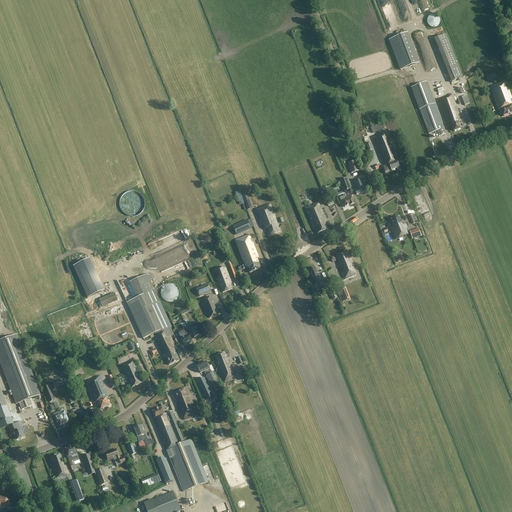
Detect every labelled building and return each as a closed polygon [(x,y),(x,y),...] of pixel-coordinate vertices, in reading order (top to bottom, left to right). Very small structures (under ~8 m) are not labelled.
[(387,7),(389,18),(396,17),(393,5),(387,7)] [(439,25),(440,22),(439,19),(437,16),(434,15),(431,16),(428,17),(427,20),(427,23),(428,26),(431,28),(434,28),(437,27),(439,25)] [(407,33),(389,40),(401,70),(419,64),(407,33)] [(446,35),(435,40),(453,83),(464,78),(446,35)] [(411,88),(419,110),(420,110),(429,134),(436,132),(438,137),(445,135),(443,129),(444,129),(434,104),(435,104),(427,82),(411,88)] [(490,87),(499,110),(501,109),(504,116),(511,113),(511,105),(510,100),(511,99),(508,88),(505,89),(504,85),(506,85),(505,82),(490,87)] [(452,125),(454,131),(461,129),(458,123),(460,122),(457,114),(459,113),(457,109),(455,109),(454,106),(456,105),(452,95),(438,100),(448,127),(452,125)] [(383,168),(385,173),(387,174),(388,173),(389,171),(388,169),(390,168),(391,171),(399,168),(396,160),(398,160),(389,134),(375,139),(381,158),(384,157),(385,160),(383,161),(385,167),(383,168)] [(350,168),(352,173),(358,171),(355,161),(349,163),(350,168)] [(341,180),(345,190),(350,188),(347,178),(341,180)] [(355,190),(356,194),(367,191),(364,184),(362,179),(354,182),(357,189),(355,190)] [(340,198),(341,202),(343,201),(345,206),(350,205),(350,206),(355,204),(352,198),(351,198),(350,194),(340,198)] [(305,208),(313,229),(316,228),(318,234),(327,230),(323,220),(325,219),(321,209),(319,209),(318,206),(320,205),(319,202),(305,208)] [(260,215),(258,216),(261,225),(263,224),(265,229),(267,228),(269,235),(279,231),(277,226),(277,225),(269,204),(255,209),(256,212),(258,211),(260,215)] [(391,228),(395,238),(408,233),(406,230),(408,229),(406,224),(404,225),(401,217),(390,221),(393,227),(391,228)] [(233,227),(237,235),(250,229),(247,222),(233,227)] [(410,232),(413,239),(421,237),(418,229),(410,232)] [(250,243),(249,239),(251,239),(249,235),(235,240),(245,267),(247,266),(249,273),(260,269),(256,258),(258,258),(252,242),(250,243)] [(339,264),(345,281),(356,277),(355,272),(356,271),(350,255),(348,256),(347,252),(337,256),(340,264),(339,264)] [(91,260),(73,267),(86,299),(104,291),(91,260)] [(227,265),(233,279),(236,278),(231,263),(227,265)] [(230,284),(231,284),(225,267),(214,271),(218,281),(220,281),(221,283),(220,284),(223,292),(232,289),(230,284)] [(309,270),(312,278),(311,278),(314,283),(322,280),(319,275),(315,267),(309,270)] [(162,354),(164,359),(166,358),(169,365),(180,360),(174,348),(179,345),(177,340),(174,341),(175,344),(174,345),(171,337),(168,329),(172,327),(147,275),(130,282),(138,298),(127,303),(144,339),(150,336),(151,339),(155,337),(155,339),(160,350),(162,349),(163,353),(162,354)] [(197,288),(200,296),(212,291),(208,283),(197,288)] [(169,303),(170,303),(172,302),(173,302),(174,302),(175,301),(176,301),(177,300),(178,299),(178,297),(179,296),(179,295),(179,293),(179,292),(179,290),(178,289),(177,288),(176,287),(175,286),(173,285),(171,284),(169,284),(168,284),(166,285),(165,286),(164,287),(163,287),(162,289),(161,290),(161,291),(161,293),(161,294),(161,295),(161,296),(161,297),(162,298),(163,299),(164,301),(165,301),(166,302),(167,302),(168,302),(169,303)] [(337,291),(341,303),(348,300),(345,292),(345,293),(343,294),(341,289),(337,291)] [(215,305),(217,304),(214,296),(201,302),(206,314),(208,313),(210,318),(219,314),(215,305)] [(191,330),(194,338),(201,335),(196,323),(192,325),(193,329),(191,330)] [(191,342),(189,336),(190,335),(186,328),(177,331),(184,345),(188,343),(189,345),(192,343),(191,342)] [(0,345),(0,358),(17,404),(19,403),(22,410),(32,406),(29,399),(39,396),(17,339),(0,345)] [(216,363),(224,383),(237,378),(236,375),(235,375),(233,372),(234,371),(230,361),(229,362),(225,353),(216,356),(218,362),(216,363)] [(120,366),(125,375),(126,375),(132,388),(142,383),(138,374),(140,374),(134,360),(120,366)] [(206,376),(211,388),(213,388),(216,393),(222,391),(219,385),(219,384),(214,372),(212,373),(207,362),(197,366),(200,373),(204,372),(206,376)] [(85,382),(94,403),(97,402),(100,410),(109,406),(106,398),(109,397),(106,391),(104,391),(103,388),(105,388),(100,376),(85,382)] [(204,378),(197,382),(206,400),(213,397),(204,378)] [(47,387),(43,389),(49,403),(53,401),(47,387)] [(175,394),(179,405),(177,405),(181,415),(182,414),(185,420),(197,415),(190,395),(189,395),(188,392),(186,393),(185,390),(175,394)] [(12,404),(0,409),(3,416),(7,427),(19,422),(12,404)] [(155,424),(158,430),(159,429),(161,433),(159,434),(166,450),(167,450),(183,492),(208,482),(191,440),(184,443),(172,411),(165,414),(162,408),(152,412),(155,418),(154,419),(156,423),(155,424)] [(56,423),(59,429),(67,426),(64,419),(66,418),(64,413),(54,417),(57,423),(56,423)] [(20,425),(8,430),(10,435),(13,434),(15,440),(25,437),(20,425)] [(137,427),(143,440),(144,440),(145,443),(150,441),(148,438),(145,431),(144,431),(141,425),(137,427)] [(143,440),(137,427),(134,428),(136,434),(135,434),(138,442),(143,440)] [(128,446),(131,455),(136,454),(132,444),(128,446)] [(73,446),(65,449),(68,457),(76,454),(73,446)] [(114,459),(117,466),(121,464),(121,465),(125,463),(123,457),(119,458),(116,450),(105,454),(108,461),(114,459)] [(53,466),(52,466),(56,479),(69,474),(66,466),(64,466),(59,455),(51,458),(53,466)] [(157,461),(166,485),(174,482),(170,472),(169,473),(164,459),(157,461)] [(101,469),(95,471),(100,486),(107,484),(101,469)] [(70,483),(77,502),(84,500),(77,480),(70,483)] [(144,505),(147,511),(178,511),(181,511),(173,492),(144,505)] [(5,507),(5,508),(6,508),(6,507),(8,506),(9,506),(8,505),(8,502),(9,501),(8,501),(6,500),(7,498),(6,498),(6,500),(2,499),(2,498),(0,497),(0,507),(1,508),(1,507),(5,507)]
